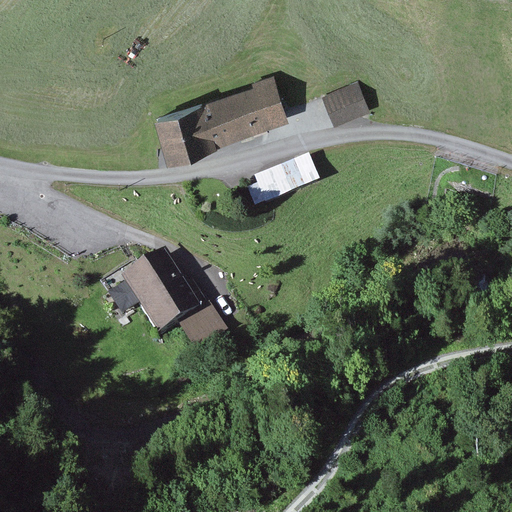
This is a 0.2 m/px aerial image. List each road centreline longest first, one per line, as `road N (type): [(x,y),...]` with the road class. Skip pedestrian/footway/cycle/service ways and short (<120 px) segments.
road 1 (track): [(0,163),(113,179),(190,173),(357,134),(435,139),(511,164)]
road 2 (track): [(511,346),(440,358),(389,388),(293,511)]
